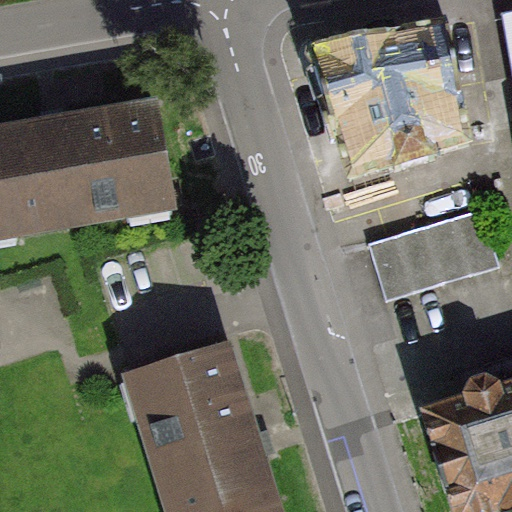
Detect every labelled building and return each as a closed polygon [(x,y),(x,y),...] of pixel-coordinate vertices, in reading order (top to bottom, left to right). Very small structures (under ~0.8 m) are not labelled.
[(511,16),(501,18),(511,76),(511,16)] [(317,57),(314,64),(314,73),(348,184),(393,170),(395,176),(436,163),(434,159),(470,148),(449,28),(329,48),(323,51),(317,57)] [(156,118),(0,144),(0,242),(172,214),(156,118)] [(482,213),(369,247),(388,304),(500,270),(482,213)] [(170,511),(276,511),(232,367),(135,397),(170,511)] [(468,403),(423,416),(454,511),(511,511),(511,390),(497,394),(494,382),(463,391),(468,403)]
